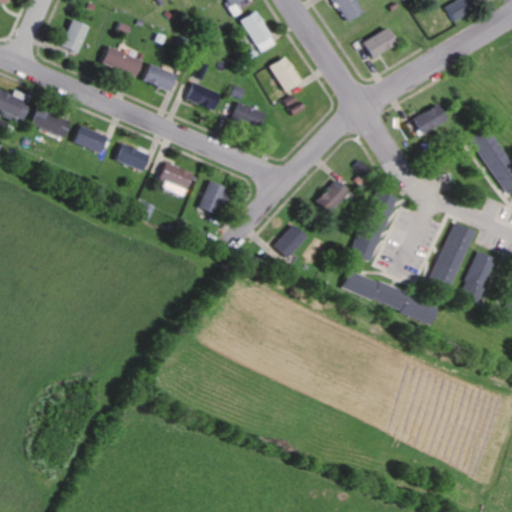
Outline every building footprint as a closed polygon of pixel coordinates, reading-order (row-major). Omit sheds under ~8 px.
[(330,0),(343,20),(359,11),(352,0),(330,0)] [(446,20),(463,13),(458,0),(449,0),(440,4),(446,20)] [(237,19),(258,52),(274,42),(253,9),(237,19)] [(75,52),(83,24),(64,19),(56,47),(75,52)] [(389,45),(382,28),(356,40),(364,57),(389,45)] [(132,75),(137,58),(101,47),(96,64),(132,75)] [(282,55),(266,64),(280,90),(296,81),(282,55)] [(138,81),(166,90),(171,72),(143,64),(138,81)] [(215,92),(188,81),(181,98),(207,109),(215,92)] [(0,110),(20,117),(25,101),(0,92),(0,110)] [(226,115),(252,128),(259,113),(234,101),(226,115)] [(437,120),(428,104),(403,118),(412,134),(437,120)] [(62,135),(67,119),(31,108),(26,124),(62,135)] [(95,151),(101,136),(75,125),(69,141),(95,151)] [(511,171),(483,126),(465,138),(504,199),(511,194),(511,171)] [(138,170),(145,152),(116,142),(110,160),(138,170)] [(153,178),(160,181),(158,187),(178,196),(188,173),(160,161),(153,178)] [(341,192),(328,179),(308,200),(322,213),(341,192)] [(193,207),(209,214),(221,187),(205,180),(193,207)] [(365,261),(389,197),(369,189),(345,253),(365,261)] [(151,205),(140,202),(136,216),(147,218),(151,205)] [(422,286),(443,293),(464,228),(443,222),(422,286)] [(268,245),(281,258),(301,237),(288,224),(268,245)] [(453,296),(471,303),(487,257),(469,251),(453,296)] [(338,288),(426,322),(432,305),(344,271),(338,288)] [(511,280),(497,316),(511,322),(511,280)]
